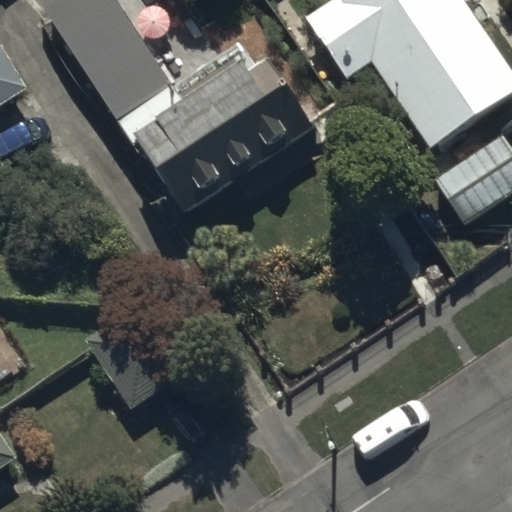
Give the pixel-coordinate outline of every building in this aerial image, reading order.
[(0,0),(0,117),(32,97),(0,45),(0,0)] [(118,0),(75,0),(48,17),(180,225),(313,141),(324,159),(342,148),(322,117),(311,124),(274,66),(262,74),(246,47),(177,92),(118,0)] [(352,87),(376,70),(435,157),(511,105),(511,73),(467,6),(475,0),(359,0),(349,7),(344,0),(309,24),(352,87)] [(511,203),(511,149),(505,139),(441,183),(474,230),(511,203)] [(135,316),(88,347),(133,416),(181,386),(135,316)] [(0,477),(18,465),(0,437),(0,477)]
